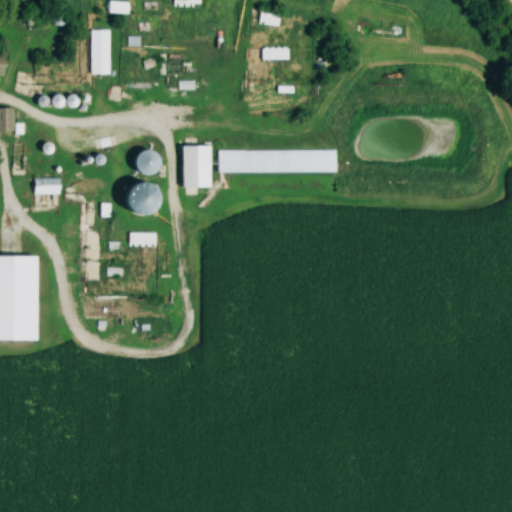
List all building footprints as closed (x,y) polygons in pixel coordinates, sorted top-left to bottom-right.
[(126,2),(105,2),(105,12),(126,12),(126,2)] [(62,25),(62,5),(52,5),(52,25),(62,25)] [(279,11),(258,8),(256,23),(277,26),(279,11)] [(107,29),(88,29),(88,73),(107,73),(107,29)] [(287,59),(287,47),(259,47),(259,59),(287,59)] [(0,130),(11,131),(11,107),(0,107),(0,130)] [(208,144),(208,183),(181,183),(181,144),(208,144)] [(217,148),(333,147),(333,170),(217,171),(217,148)] [(155,152),(139,148),(134,169),(151,172),(155,152)] [(32,193),(58,193),(58,177),(32,177),(32,193)] [(150,181),(125,185),(129,212),(154,208),(150,181)] [(127,245),(154,245),(154,231),(127,231),(127,245)] [(117,316),(117,299),(83,299),(83,316),(117,316)]
